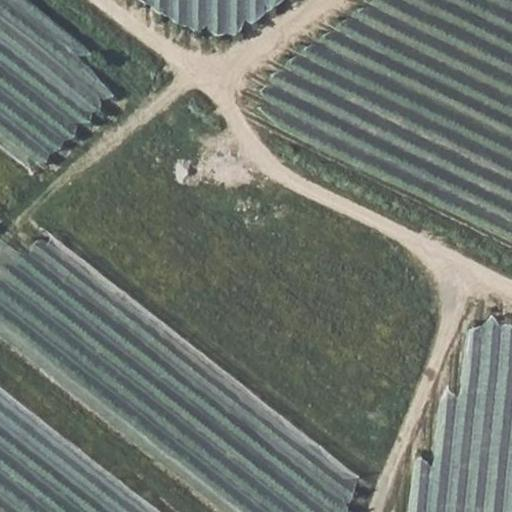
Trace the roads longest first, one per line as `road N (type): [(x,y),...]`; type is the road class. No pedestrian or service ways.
road 1 (track): [(201,70),(262,160),(511,291)]
road 2 (track): [(376,511),(465,268)]
road 3 (track): [(315,0),(235,57),(201,70),(112,0)]
